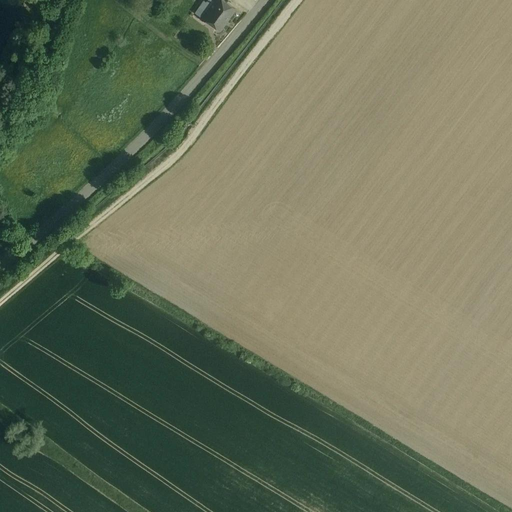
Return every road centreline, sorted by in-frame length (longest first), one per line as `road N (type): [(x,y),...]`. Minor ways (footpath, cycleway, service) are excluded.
road 1 (track): [(0,302),(182,150),(297,0)]
road 2 (unclassified): [(267,0),(147,135),(0,265)]
